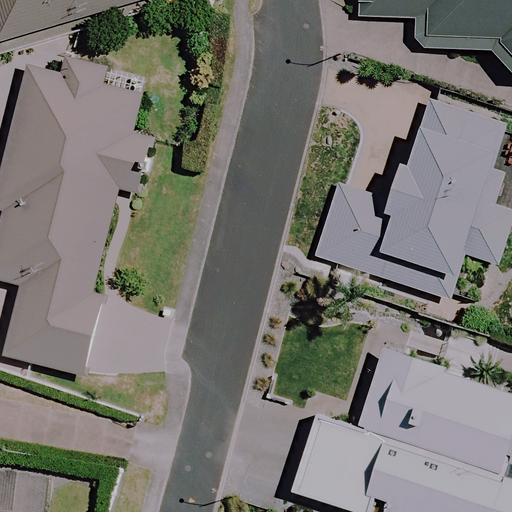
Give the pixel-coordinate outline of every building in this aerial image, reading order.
[(0,0),(0,43),(152,0),(0,0)] [(511,0),(366,0),(365,19),(422,21),(421,51),(494,53),(511,72),(511,0)] [(146,92),(35,66),(0,211),(0,212),(9,214),(0,253),(0,280),(26,287),(9,357),(93,378),(111,302),(95,298),(121,190),(147,196),(160,143),(135,137),(146,92)] [(503,127),(435,104),(400,209),(344,191),(322,257),(446,299),(462,253),(505,267),(511,245),(511,211),(479,200),(503,127)] [(464,372),(395,348),(366,434),(324,420),(299,494),(352,511),(511,511),(511,395),(462,379),(464,372)] [(53,511),(56,479),(0,474),(0,511),(53,511)]
